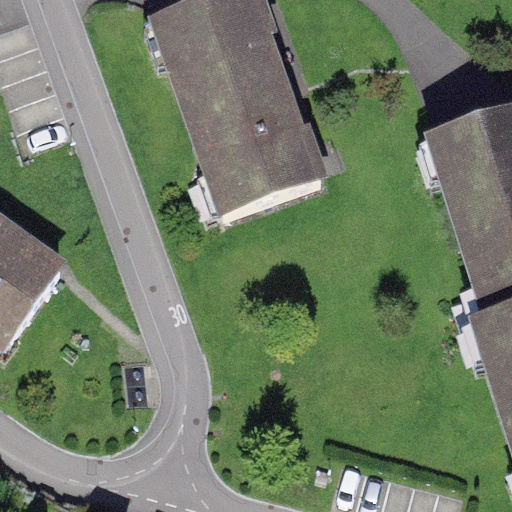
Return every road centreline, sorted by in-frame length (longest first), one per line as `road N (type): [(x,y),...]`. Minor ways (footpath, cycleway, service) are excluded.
road 1 (residential): [(168,505),(186,369),(51,0)]
road 2 (residential): [(0,439),(69,478),(168,505)]
